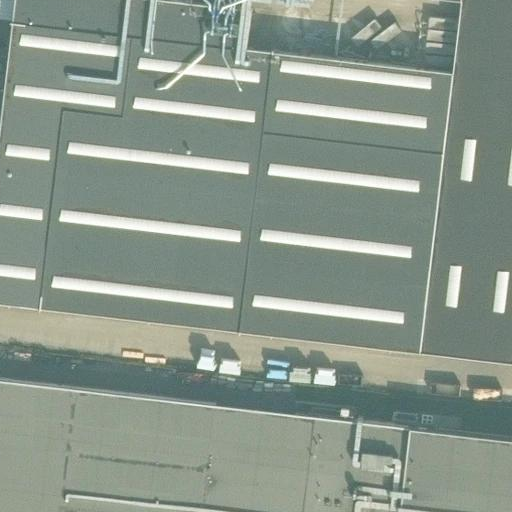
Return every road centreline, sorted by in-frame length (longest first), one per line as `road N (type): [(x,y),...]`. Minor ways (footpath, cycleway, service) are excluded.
road 1 (unknown): [(0,313),(467,372)]
road 2 (unknown): [(467,372),(511,0)]
road 3 (unknown): [(315,0),(466,20)]
